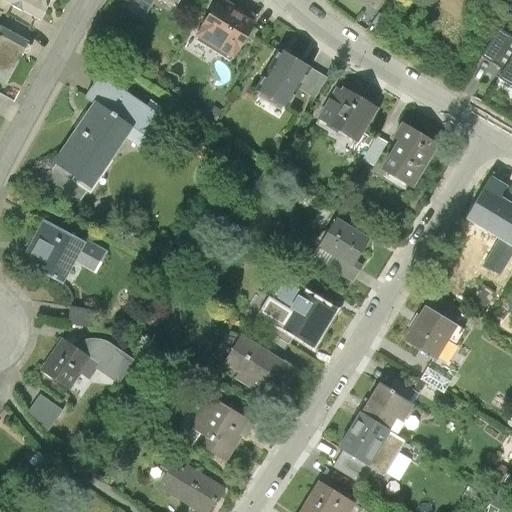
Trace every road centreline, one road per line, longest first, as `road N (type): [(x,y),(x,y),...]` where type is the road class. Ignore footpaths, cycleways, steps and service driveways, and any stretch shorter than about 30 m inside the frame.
road 1 (residential): [(247,511),(487,133)]
road 2 (residential): [(297,0),(338,37),(487,133)]
road 3 (residential): [(92,0),(0,169)]
